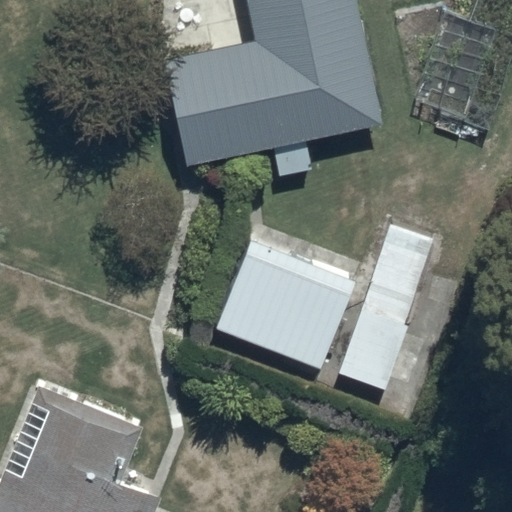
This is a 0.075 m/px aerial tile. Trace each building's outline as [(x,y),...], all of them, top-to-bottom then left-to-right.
[(244,0),(253,40),(163,58),(186,171),(382,131),(354,0),(244,0)] [(489,131),(511,70),(511,0),(475,0),(467,24),(496,35),(463,122),(489,131)] [(434,239),(389,223),(337,375),(386,392),(409,325),(405,323),(434,239)] [(247,242),(214,330),(322,370),(355,283),(247,242)] [(141,432),(37,390),(0,480),(0,511),(156,511),(159,504),(118,487),(141,432)]
